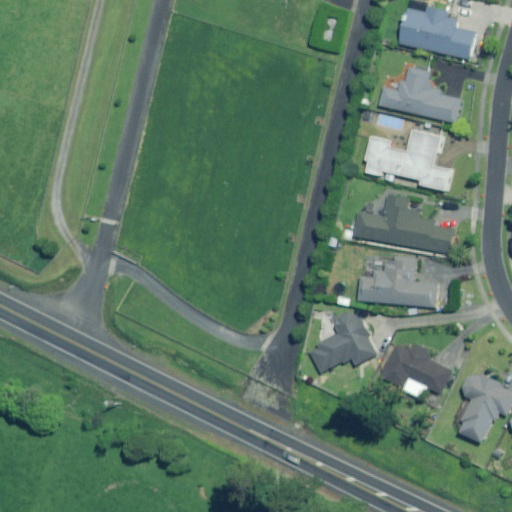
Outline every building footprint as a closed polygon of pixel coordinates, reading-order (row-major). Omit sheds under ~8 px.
[(462,29),(464,20),(452,17),(453,13),(432,8),(431,13),(413,9),(404,44),(476,61),(482,33),(462,29)] [(465,100),(444,95),(433,82),(435,74),(413,69),(410,84),(396,81),(393,90),(388,89),(384,106),(459,124),(465,100)] [(404,146),(405,145),(405,144),(405,143),(405,142),(404,141),(404,140),(403,140),(402,139),(402,138),(401,138),(400,138),(399,138),(398,138),(397,138),(396,139),(395,139),(394,140),(394,141),(393,142),(393,143),(377,139),(371,161),(374,162),(371,173),(384,177),(383,180),(394,183),(397,173),(426,181),(424,186),(451,193),(456,173),(436,167),(443,138),(418,132),(412,154),(403,152),(404,146)] [(413,200),(393,196),(389,217),(365,212),(360,237),(456,254),(460,231),(438,227),(439,219),(422,216),(423,211),(412,209),(413,200)] [(419,258),(398,257),(397,266),(389,265),(389,273),(378,272),(378,279),(365,278),(363,302),(440,308),(442,285),(417,283),(419,258)] [(454,311),(464,313),(465,305),(472,306),(474,283),(458,282),(454,311)] [(354,313),(342,319),(338,331),(341,336),(337,338),(313,350),(325,373),(355,356),(360,365),(381,354),(372,338),(374,330),(365,317),(354,313)] [(431,360),(435,354),(416,345),(412,353),(401,348),(387,379),(426,398),(431,388),(445,394),(456,372),(431,360)] [(469,395),(467,397),(466,399),(464,401),(463,404),(462,406),(461,409),(460,411),(460,414),(460,416),(459,419),(460,422),(460,424),(460,427),(461,429),(463,430),(462,432),(486,444),(502,412),(509,416),(511,410),(511,388),(488,377),(473,377),(468,388),(469,395)]
